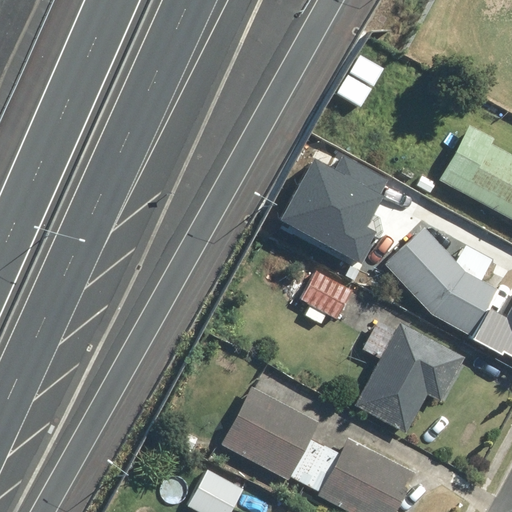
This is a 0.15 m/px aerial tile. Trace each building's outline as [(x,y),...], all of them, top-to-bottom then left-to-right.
[(511,156),(463,130),(435,182),(511,223),(511,156)] [(308,156),(273,221),(358,267),(377,232),(365,226),(388,183),(336,155),(329,167),(308,156)] [(420,229),(381,261),(425,313),(469,339),(493,298),(461,279),(420,229)] [(310,269),(293,294),(334,321),(350,296),(310,269)] [(399,328),(375,315),(356,349),(376,360),(351,406),(403,434),(424,397),(436,403),(459,361),(399,328)] [(313,422),(250,388),(218,447),(282,481),(285,474),(317,491),(313,498),(338,511),(390,511),(411,475),(349,441),(340,458),(305,439),(313,422)] [(204,475),(187,506),(197,511),(231,511),(241,495),(204,475)]
